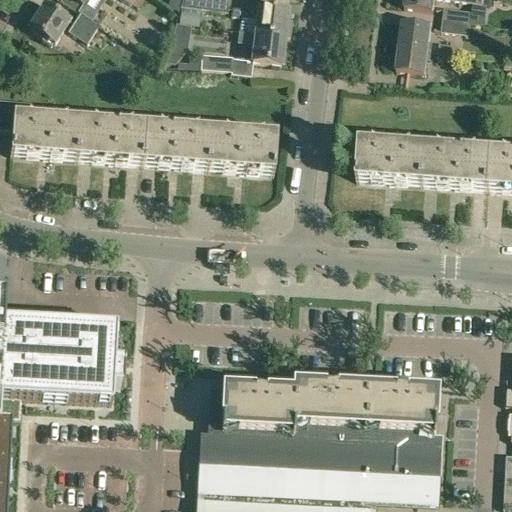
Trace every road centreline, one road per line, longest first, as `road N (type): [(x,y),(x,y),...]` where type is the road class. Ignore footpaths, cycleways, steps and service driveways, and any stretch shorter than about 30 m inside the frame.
road 1 (unclassified): [(302,259),(40,234),(0,222)]
road 2 (residential): [(302,259),(329,0)]
road 3 (unclassified): [(511,272),(302,259)]
